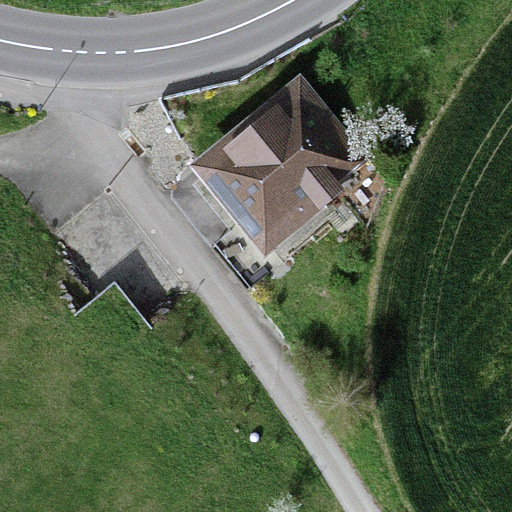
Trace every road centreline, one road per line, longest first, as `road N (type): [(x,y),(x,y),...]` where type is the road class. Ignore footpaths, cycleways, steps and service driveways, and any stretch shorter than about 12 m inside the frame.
road 1 (track): [(49,50),(366,511)]
road 2 (secondary): [(296,0),(179,45),(83,53),(0,41)]
